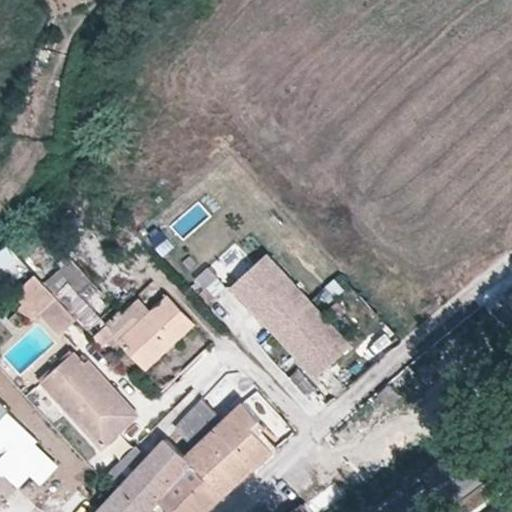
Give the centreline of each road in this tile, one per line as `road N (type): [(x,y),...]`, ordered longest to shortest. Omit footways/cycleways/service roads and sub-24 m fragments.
road 1 (residential): [(227,511),(427,323)]
road 2 (primary): [(511,439),(410,511)]
